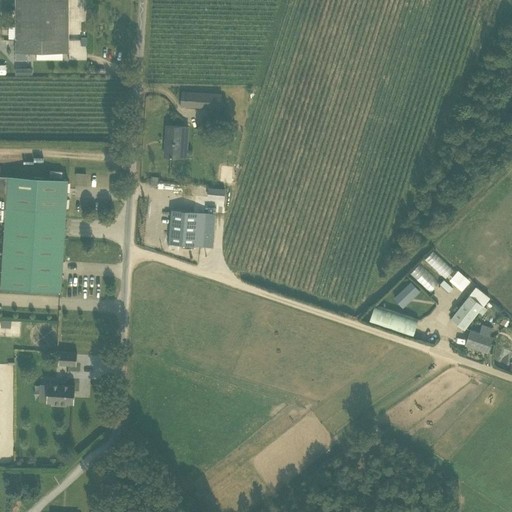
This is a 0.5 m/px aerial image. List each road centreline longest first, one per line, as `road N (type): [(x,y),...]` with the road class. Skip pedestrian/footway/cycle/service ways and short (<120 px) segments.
road 1 (unclassified): [(113,511),(141,0)]
road 2 (track): [(126,249),(511,377)]
